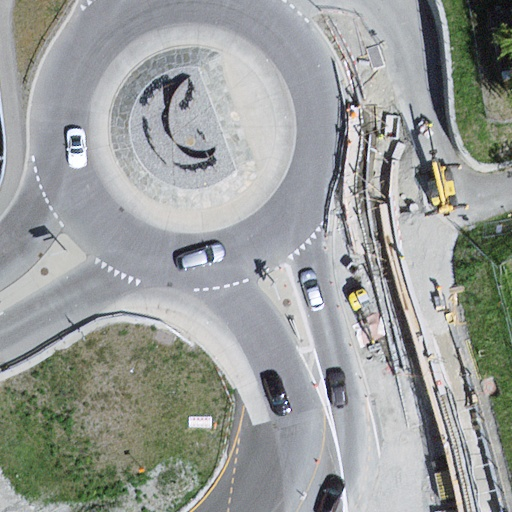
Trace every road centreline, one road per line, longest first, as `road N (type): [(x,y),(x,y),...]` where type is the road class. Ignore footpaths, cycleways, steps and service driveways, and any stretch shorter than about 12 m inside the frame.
road 1 (track): [(499,511),(436,280),(417,71),(405,34),(380,0)]
road 2 (primary): [(292,210),(320,147),(312,79),(271,24),(219,0)]
road 3 (tertiary): [(0,312),(116,274),(151,252)]
road 4 (primary): [(192,258),(310,371)]
road 5 (primary): [(310,371),(310,281),(292,210)]
road 6 (primary): [(106,26),(63,93),(66,172)]
road 7 (primary): [(344,511),(337,455),(310,371)]
road 8 (tertiary): [(66,172),(30,243),(0,278)]
road 9 (primary): [(66,172),(99,222),(151,252)]
